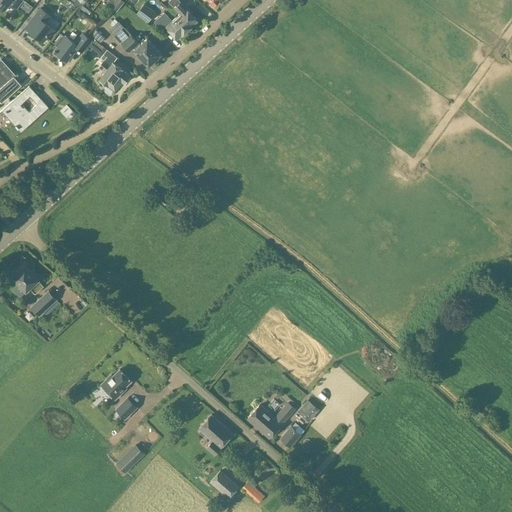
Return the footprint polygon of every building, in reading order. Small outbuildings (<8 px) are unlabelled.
[(21,0),(0,0),(0,8),(3,10),(8,4),(15,9),(21,0)] [(76,0),(74,3),(89,16),(93,11),(84,4),(87,0),(76,0)] [(109,0),(106,4),(117,12),(124,2),(121,0),(109,0)] [(198,21),(186,8),(179,0),(169,0),(168,1),(180,14),(176,17),(188,30),(198,21)] [(136,13),(148,23),(156,13),(144,3),(136,13)] [(43,42),(54,29),(46,23),(52,17),(41,8),(30,22),(35,27),(31,32),(43,42)] [(176,17),(172,21),(167,14),(161,20),(178,39),(188,30),(176,17)] [(139,43),(131,34),(119,21),(109,29),(114,35),(121,43),(122,43),(130,52),(134,48),(135,50),(140,55),(137,57),(141,61),(144,59),(149,65),(161,54),(148,39),(141,45),(139,43)] [(92,34),(101,42),(105,38),(96,30),(92,34)] [(66,36),(65,37),(61,34),(54,43),(58,46),(55,51),(68,61),(77,49),(83,53),(93,40),(92,40),(93,37),(89,34),(87,36),(83,32),(74,43),(66,36)] [(117,57),(107,50),(94,40),(91,43),(101,51),(98,54),(101,56),(101,57),(104,59),(99,67),(105,72),(100,79),(108,85),(105,89),(112,94),(115,90),(115,91),(123,81),(125,83),(130,76),(122,70),(123,69),(113,62),(117,57)] [(10,74),(11,73),(0,60),(0,102),(0,103),(20,85),(10,74)] [(14,125),(13,126),(16,129),(17,128),(20,132),(47,107),(28,87),(1,111),(14,125)] [(68,103),(61,110),(70,119),(77,112),(68,103)] [(176,204),(189,215),(199,203),(186,192),(176,204)] [(14,273),(14,275),(13,276),(26,290),(30,287),(35,293),(44,286),(38,280),(38,279),(25,265),(19,271),(17,271),(14,273)] [(48,290),(30,307),(39,317),(57,300),(48,290)] [(110,396),(111,395),(115,399),(122,392),(120,391),(131,380),(120,369),(113,376),(111,374),(101,384),(105,388),(103,389),(103,392),(108,396),(110,396)] [(125,420),(138,407),(127,396),(115,409),(125,420)] [(307,399),(297,411),(309,421),(319,409),(307,399)] [(288,402),(275,418),(260,405),(248,418),(270,438),(282,424),(295,409),(288,402)] [(221,448),(233,433),(211,414),(199,428),(201,430),(199,432),(204,436),(206,434),(212,440),(206,448),(215,455),(217,452),(221,448)] [(290,448),(302,434),(291,425),(280,438),(290,448)] [(126,473),(145,453),(136,444),(116,463),(126,473)] [(210,482),(228,498),(239,486),(220,469),(210,482)] [(269,499),(249,481),(242,488),(262,506),(269,499)]
